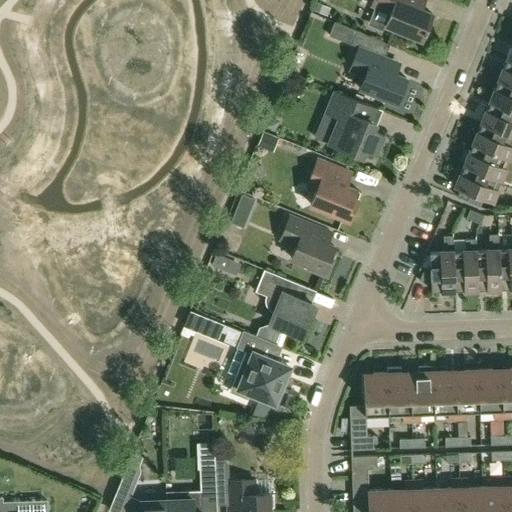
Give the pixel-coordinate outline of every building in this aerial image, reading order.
[(430,17),(432,14),(420,9),(423,0),(372,0),(371,4),(389,12),(384,24),(421,39),(426,28),(429,27),(432,20),(430,17)] [(326,16),(330,8),(317,3),(313,11),(326,16)] [(335,26),(332,37),(348,42),(351,31),(335,26)] [(399,63),(384,57),(389,44),(356,30),(350,44),(358,47),(349,69),(363,75),(359,88),(396,103),(406,78),(395,73),(399,63)] [(511,61),(506,59),(498,80),(511,86),(511,61)] [(511,86),(498,80),(489,101),(511,110),(511,86)] [(383,135),(368,128),(376,108),(333,90),(324,112),(337,117),(327,142),(357,155),(360,147),(375,153),(383,135)] [(511,135),(511,110),(489,101),(481,123),(511,135)] [(275,132),(278,123),(270,119),(266,128),(275,132)] [(511,135),(481,123),(472,144),(511,159),(511,135)] [(273,152),(278,140),(262,134),(257,146),(273,152)] [(511,179),(511,159),(472,144),(463,165),(503,181),(510,184),(511,179)] [(348,219),(360,191),(345,185),(350,173),(317,159),(306,184),(316,188),(309,204),(348,219)] [(502,181),(503,181),(463,165),(455,187),(494,203),(498,192),(494,191),(499,180),(502,181)] [(249,215),(254,201),(242,196),(236,210),(249,215)] [(483,215),(469,209),(465,217),(479,223),(483,215)] [(328,258),(333,246),(326,243),(330,232),(289,215),(279,239),(295,245),(290,257),(308,264),(307,268),(326,276),(332,260),(328,258)] [(511,233),(511,249),(498,249),(500,288),(510,287),(510,291),(511,290),(511,233)] [(498,249),(498,234),(488,234),(489,249),(475,250),(477,288),(487,288),(487,291),(498,291),(497,288),(500,288),(498,249)] [(453,251),(452,235),(442,235),(443,251),(429,252),(429,266),(424,267),(418,280),(430,280),(430,290),(442,290),(442,293),(452,293),(452,289),(454,289),(453,251)] [(475,250),(475,238),(465,239),(465,250),(453,251),(454,289),(464,289),(465,292),(475,292),(475,289),(477,288),(475,250)] [(234,261),(217,254),(212,265),(230,272),(234,261)] [(258,327),(255,335),(280,345),(286,330),(301,336),(307,321),(314,304),(299,298),(304,286),(263,269),(254,291),(265,295),(264,298),(264,302),(265,305),(267,307),(269,310),(272,311),(273,312),(269,323),(258,327)] [(237,346),(226,372),(236,376),(230,391),(246,398),(248,393),(274,403),(281,385),(289,366),(274,360),(280,345),(255,335),(243,330),(242,333),(237,346)] [(456,419),(454,369),(445,369),(445,365),(431,366),(433,412),(448,412),(448,420),(456,419)] [(433,412),(431,366),(417,366),(417,370),(409,371),(411,421),(419,421),(419,413),(433,412)] [(511,409),(511,366),(500,367),(502,418),(510,417),(510,409),(511,409)] [(411,421),(409,371),(400,371),(400,367),(386,368),(386,372),(388,414),(402,413),(402,421),(411,421)] [(502,418),(500,367),(477,368),(479,411),(493,410),(493,418),(502,418)] [(479,411),(477,368),(454,369),(456,419),(465,419),(464,411),(479,411)] [(388,414),(386,372),(372,372),(372,377),(363,377),(364,405),(349,405),(350,437),(350,449),(376,448),(375,435),(366,436),(365,415),(388,414)] [(503,444),(502,435),(502,419),(489,420),(490,444),(503,444)] [(511,434),(502,435),(503,444),(511,443),(511,434)] [(469,436),(457,437),(457,445),(470,445),(469,436)] [(457,445),(457,437),(444,437),(444,446),(457,445)] [(399,448),(411,447),(411,438),(398,439),(399,448)] [(424,438),(411,438),(411,447),(424,447),(424,438)] [(511,450),(503,451),(503,460),(511,459),(511,450)] [(491,460),(503,460),(503,451),(490,451),(491,460)] [(445,462),(458,461),(457,452),(445,453),(445,462)] [(457,452),(458,461),(470,461),(470,452),(457,452)] [(399,463),(412,463),(412,454),(399,454),(399,463)] [(412,454),(412,463),(425,462),(424,454),(412,454)] [(391,511),(390,489),(368,490),(367,469),(377,468),(376,455),(350,456),(351,476),(351,480),(352,511),(391,511)] [(131,492),(139,472),(139,464),(128,460),(117,486),(131,492)] [(202,511),(201,496),(216,496),(215,468),(214,461),(199,462),(200,490),(165,491),(165,499),(166,499),(166,511),(202,511)] [(268,511),(268,509),(273,506),(273,492),(254,493),(253,479),(228,480),(228,468),(215,468),(216,496),(216,504),(241,503),(241,511),(268,511)] [(505,511),(504,477),(496,477),(496,485),(481,486),(482,511),(505,511)] [(482,511),(481,486),(467,486),(467,478),(458,479),(459,511),(482,511)] [(459,511),(458,479),(450,479),(450,487),(436,487),(436,511),(459,511)] [(413,511),(413,480),(404,481),(405,488),(390,489),(391,511),(413,511)] [(436,511),(436,487),(422,488),(421,480),(413,480),(413,511),(436,511)] [(0,496),(0,511),(13,511),(14,501),(2,502),(1,497),(0,496)] [(166,511),(166,499),(165,499),(140,500),(130,496),(123,511),(166,511)]
